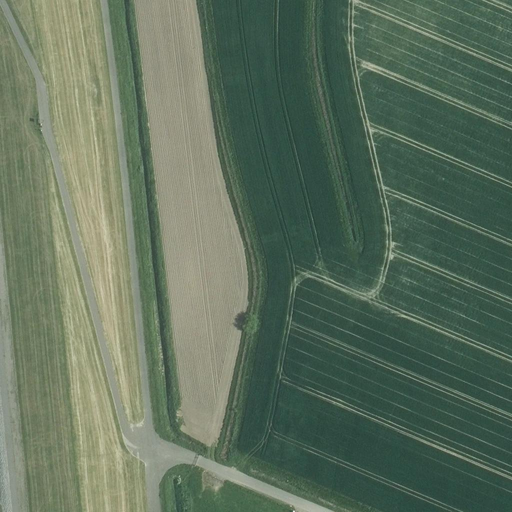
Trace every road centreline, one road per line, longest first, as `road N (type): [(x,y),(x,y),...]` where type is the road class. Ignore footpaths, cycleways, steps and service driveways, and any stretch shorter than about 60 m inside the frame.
road 1 (track): [(158,511),(104,0)]
road 2 (track): [(1,0),(69,158),(124,440),(150,443)]
road 3 (unclassified): [(320,511),(151,437)]
road 4 (track): [(0,385),(13,511)]
